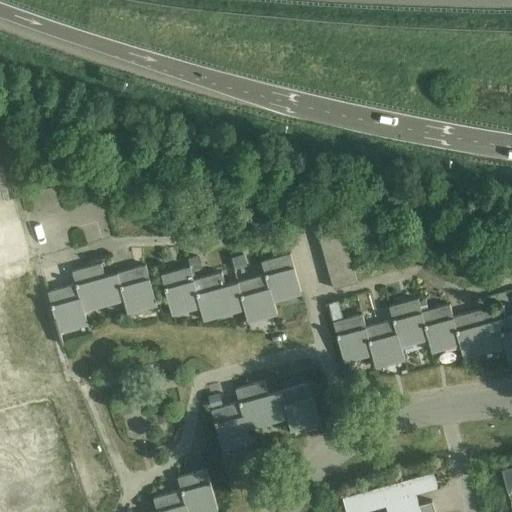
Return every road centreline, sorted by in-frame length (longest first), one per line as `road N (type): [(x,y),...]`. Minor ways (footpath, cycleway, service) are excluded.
road 1 (motorway): [(0,11),(276,96),(511,142)]
road 2 (residential): [(511,404),(444,411),(351,444),(285,511)]
